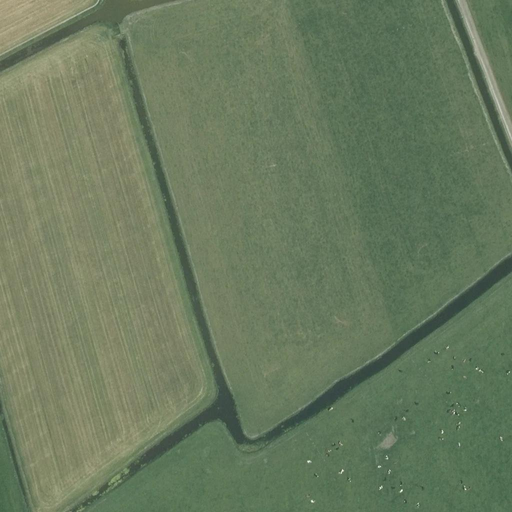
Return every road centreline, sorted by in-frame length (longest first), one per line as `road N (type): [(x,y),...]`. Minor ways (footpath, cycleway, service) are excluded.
road 1 (track): [(0,85),(100,37),(227,0)]
road 2 (track): [(463,0),(511,128)]
